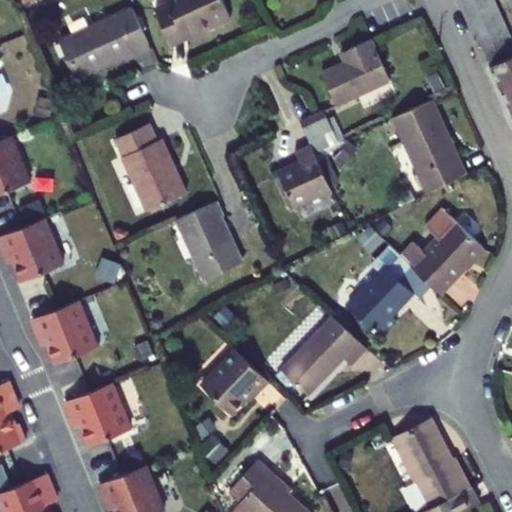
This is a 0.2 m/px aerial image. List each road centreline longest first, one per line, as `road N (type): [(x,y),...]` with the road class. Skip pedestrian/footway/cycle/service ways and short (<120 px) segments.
road 1 (residential): [(0,304),(89,511)]
road 2 (residential): [(207,106),(264,57),(373,0)]
road 3 (residential): [(440,0),(511,166)]
road 4 (residential): [(306,440),(431,379),(467,373)]
road 5 (residential): [(511,486),(472,408),(467,373)]
